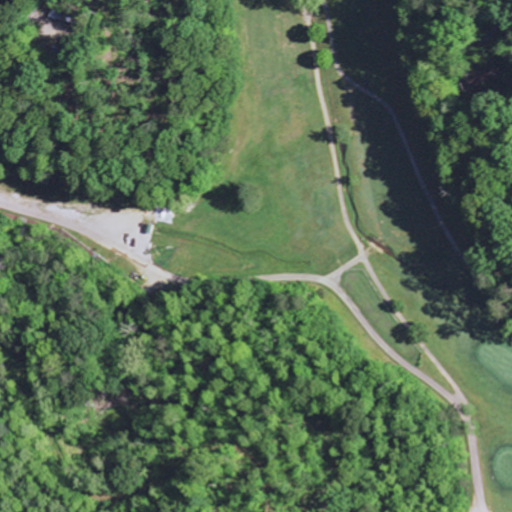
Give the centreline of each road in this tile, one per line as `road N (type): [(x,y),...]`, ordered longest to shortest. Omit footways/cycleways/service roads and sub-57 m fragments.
road 1 (residential): [(168,269),(239,261),(327,296),(413,383),(422,511)]
road 2 (residential): [(511,265),(407,108),(399,0)]
road 3 (residential): [(378,348),(508,263)]
